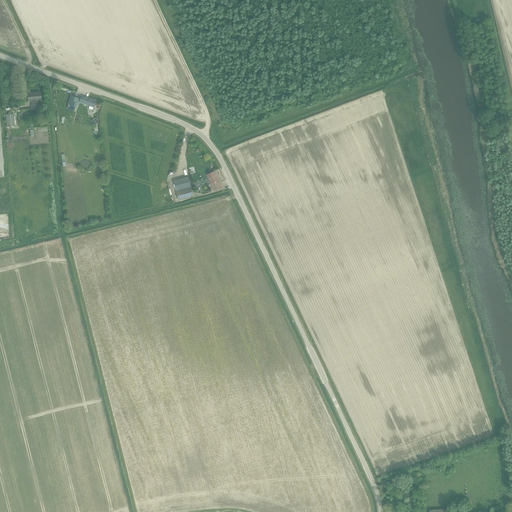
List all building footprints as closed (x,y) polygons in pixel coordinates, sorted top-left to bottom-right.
[(40,100),(40,97),(40,92),(27,93),(28,101),(31,101),(31,105),(31,110),(38,109),(38,104),(37,104),(37,100),(40,100)] [(74,111),(75,107),(76,107),(78,102),(79,102),(93,108),(96,101),(81,96),(80,99),(71,96),(67,109),(74,111)] [(14,114),(6,114),(6,127),(15,126),(14,114)] [(207,175),(209,179),(211,184),(210,184),(214,191),(222,187),(214,171),(207,175)] [(174,181),(176,192),(179,200),(194,196),(189,177),(174,181)]
